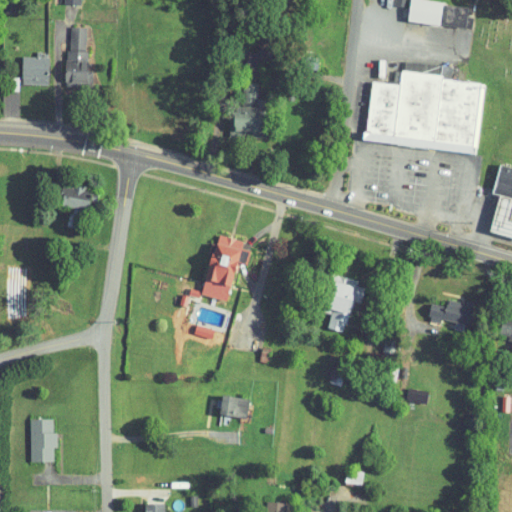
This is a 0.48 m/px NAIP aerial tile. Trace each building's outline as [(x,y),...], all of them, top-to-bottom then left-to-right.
[(430,18),(431,0),(398,0),(397,15),(430,18)] [(459,22),(461,10),(456,9),(457,1),(449,0),(433,0),(431,17),(459,22)] [(55,75),(80,76),(81,64),(75,63),(76,21),(57,20),(55,75)] [(10,71),(37,72),(38,50),(11,50),(10,71)] [(410,65),(439,69),(440,61),(412,57),(410,65)] [(353,134),(465,146),(473,74),(390,65),(388,77),(360,74),(353,134)] [(247,77),(227,76),(226,131),(255,131),(256,101),(246,101),(247,77)] [(511,163),(489,158),(482,187),(488,189),(480,226),(511,233),(511,231),(511,163)] [(86,192),(87,183),(52,177),(49,199),(78,203),(80,192),(86,192)] [(191,288),(217,294),(226,256),(235,258),(239,245),(230,243),(232,234),(206,228),(191,288)] [(316,322),(334,325),(341,294),(351,296),(354,281),(345,279),(347,273),(325,268),(318,304),(320,305),(316,322)] [(436,300),(421,297),(418,313),(429,316),(430,312),(460,318),(464,298),(437,293),(436,300)] [(497,333),(511,337),(511,312),(493,308),(488,326),(498,329),(497,333)] [(239,393),(212,387),(208,406),(235,412),(239,393)] [(41,412),(18,413),(19,455),(42,455),(42,442),(46,442),(45,425),(42,425),(41,412)] [(351,478),(352,465),(335,464),(333,476),(351,478)] [(253,511),(273,511),(274,496),(254,495),(253,511)] [(134,511),(154,511),(154,497),(134,497),(134,511)]
